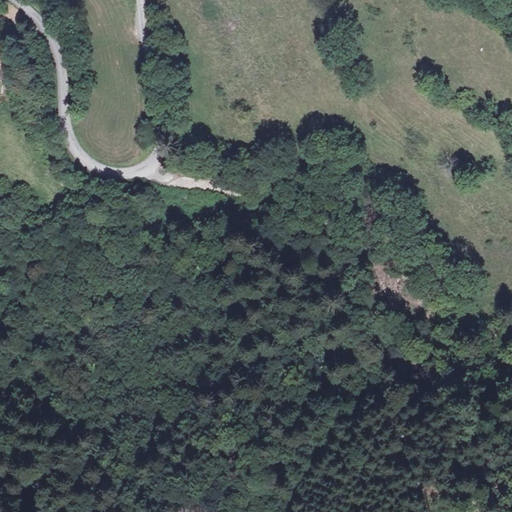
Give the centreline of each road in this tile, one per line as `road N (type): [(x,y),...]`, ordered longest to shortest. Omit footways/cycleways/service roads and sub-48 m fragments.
road 1 (track): [(153,175),(194,199),(286,211),(312,228),(391,349),(389,370),(316,511)]
road 2 (unclassified): [(3,0),(30,23),(74,125),(106,165),(141,178),(153,175),(161,114),(141,0)]
road 3 (track): [(312,228),(391,266),(464,288),(511,356)]
